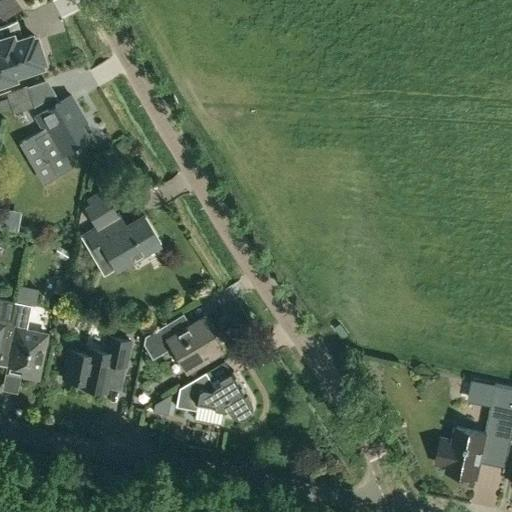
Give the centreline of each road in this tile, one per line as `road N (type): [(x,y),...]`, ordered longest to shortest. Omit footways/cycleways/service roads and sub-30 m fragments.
road 1 (residential): [(401,511),(343,397),(257,273),(96,0)]
road 2 (residential): [(401,511),(0,421)]
